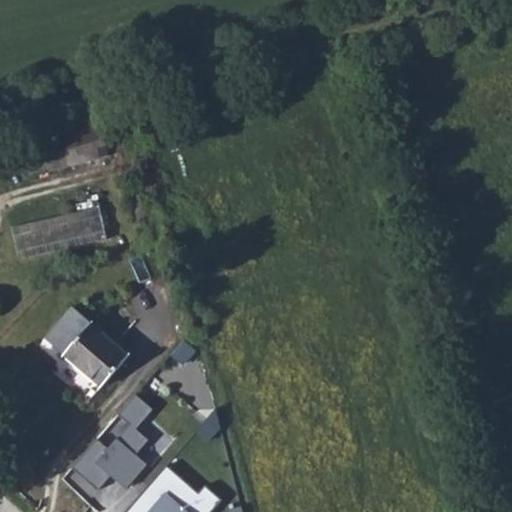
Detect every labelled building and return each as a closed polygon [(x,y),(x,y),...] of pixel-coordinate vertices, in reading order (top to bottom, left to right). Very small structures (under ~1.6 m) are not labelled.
[(76,158),(83,188),(140,175),(132,144),(76,158)] [(102,208),(12,229),(21,260),(109,240),(102,208)] [(94,395),(129,353),(75,304),(46,336),(68,357),(61,367),(94,395)] [(112,475),(129,489),(151,465),(138,452),(150,439),(137,427),(154,407),(138,392),(120,414),(130,423),(110,447),(99,438),(74,467),(99,491),(112,475)] [(167,464),(126,511),(210,511),(223,497),(207,484),(199,491),(167,464)]
